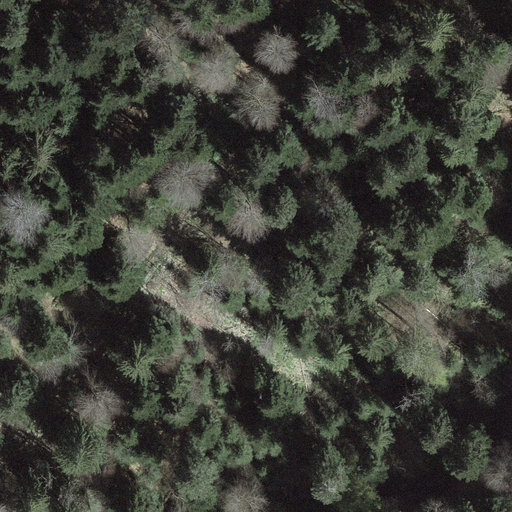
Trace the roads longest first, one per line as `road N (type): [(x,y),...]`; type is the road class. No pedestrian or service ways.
road 1 (track): [(0,444),(226,151),(271,112),(379,130),(429,127),(478,111),(511,74)]
road 2 (track): [(271,112),(208,67),(171,0)]
